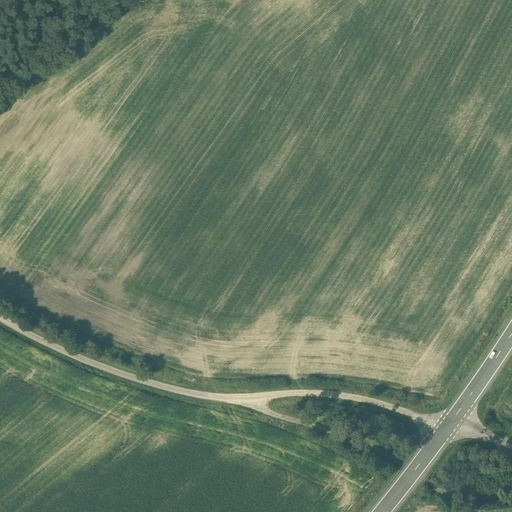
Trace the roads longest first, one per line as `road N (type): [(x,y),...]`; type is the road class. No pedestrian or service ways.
road 1 (unclassified): [(447,426),(328,394),(184,391),(102,366),(0,317)]
road 2 (track): [(511,496),(438,488),(379,450),(260,410),(247,397)]
